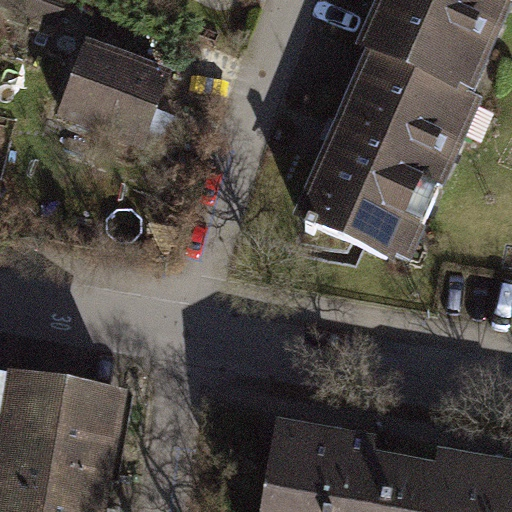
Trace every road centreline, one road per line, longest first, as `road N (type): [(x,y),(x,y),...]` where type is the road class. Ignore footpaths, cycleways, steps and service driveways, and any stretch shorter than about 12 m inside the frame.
road 1 (residential): [(299,0),(269,68),(186,333)]
road 2 (residential): [(186,333),(511,383)]
road 3 (residential): [(0,301),(186,333)]
road 4 (residential): [(162,511),(186,333)]
